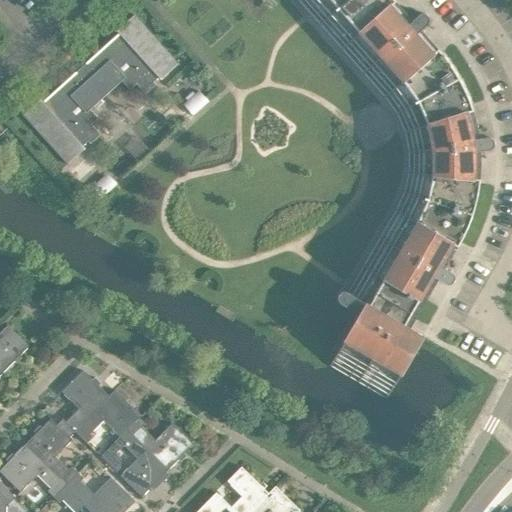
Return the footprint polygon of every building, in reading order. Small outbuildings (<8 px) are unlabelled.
[(400,110),(400,111),(400,110),(404,117),(412,141),(414,159),(411,185),(406,200),(389,229),(361,278),(351,294),(347,291),(345,291),(344,291),(342,291),(341,291),(340,292),(339,293),(338,294),(337,295),(337,296),(337,298),(337,299),(338,300),(339,302),(340,302),(345,306),(359,313),(332,359),(389,392),(422,336),(409,328),(408,328),(437,278),(444,282),(445,283),(447,283),(448,283),(450,283),(451,282),(452,281),(453,280),(453,279),(453,277),(453,276),(453,274),(452,273),(451,272),(450,271),(444,267),(452,254),(459,240),(460,240),(463,234),(466,228),(468,222),(470,216),(472,210),(474,204),(476,197),(477,191),(478,185),(478,184),(479,178),(479,171),(480,164),(480,157),(479,150),(488,149),(489,149),(491,148),(492,147),(492,146),(493,144),(493,143),(493,142),(493,141),(492,139),(491,138),(490,137),(489,137),(488,137),(486,136),(478,137),(477,130),(476,124),(474,117),(472,110),(470,104),(468,97),(465,91),(462,85),(459,80),(456,74),(453,69),(449,63),(445,58),(441,53),(420,29),(426,24),(427,23),(427,21),(428,20),(428,19),(428,17),(427,16),(426,15),(425,14),(424,13),(423,13),(421,13),(420,13),(419,13),(418,14),(411,20),(393,0),(305,0),(374,77),(396,103),(400,109),(400,110)] [(176,63),(133,15),(134,15),(133,14),(116,30),(118,33),(117,34),(107,42),(104,40),(91,52),(94,54),(81,66),(66,79),(64,77),(51,88),(53,91),(42,101),(40,98),(22,114),(23,115),(24,115),(66,162),(66,163),(66,164),(84,148),(82,145),(87,140),(89,143),(100,134),(90,124),(97,117),(88,107),(119,79),(129,89),(135,83),(144,93),(155,84),(152,81),(158,77),(160,79),(178,63),(177,62),(176,63)] [(0,369),(2,372),(17,356),(19,358),(21,357),(19,355),(28,345),(7,324),(0,331),(0,369)] [(69,437),(75,431),(74,430),(108,396),(108,395),(93,380),(95,378),(93,377),(91,379),(82,370),(61,391),(78,408),(65,421),(62,418),(56,424),(69,437)] [(119,436),(126,430),(138,417),(140,415),(125,400),(127,398),(125,396),(123,398),(114,389),(108,395),(108,396),(74,430),(75,431),(87,443),(93,437),(90,433),(103,420),(119,436)] [(55,412),(50,417),(56,423),(61,418),(55,412)] [(144,423),(138,417),(126,430),(167,470),(182,454),(184,456),(186,455),(183,453),(193,443),(171,422),(154,439),(141,426),(144,423)] [(25,443),(65,484),(77,472),(71,466),(68,469),(55,456),(71,439),(69,437),(56,424),(50,418),(41,427),(38,425),(37,427),(39,429),(25,443)] [(165,472),(167,470),(126,430),(119,436),(113,441),(120,448),(123,445),(136,458),(120,475),(141,496),(150,487),(153,489),(154,487),(152,485),(156,481),(159,483),(168,475),(165,472)] [(119,448),(113,442),(101,455),(116,470),(120,467),(119,459),(116,456),(115,452),(119,448)] [(48,489),(54,495),(65,484),(25,443),(11,458),(8,456),(7,457),(9,459),(0,468),(21,490),(38,473),(51,486),(48,489)] [(249,511),(276,485),(275,485),(268,492),(244,468),(230,483),(245,498),(234,509),(218,494),(201,511),(249,511)] [(77,472),(65,484),(93,511),(117,511),(121,508),(123,510),(124,509),(122,507),(131,497),(110,476),(93,493),(80,480),(83,477),(77,472)] [(0,511),(5,511),(5,506),(14,497),(0,483),(0,511)] [(93,511),(65,484),(54,495),(60,500),(63,497),(77,510),(75,511),(93,511)] [(297,511),(298,511),(300,509),(276,485),(249,511),(297,511)]
